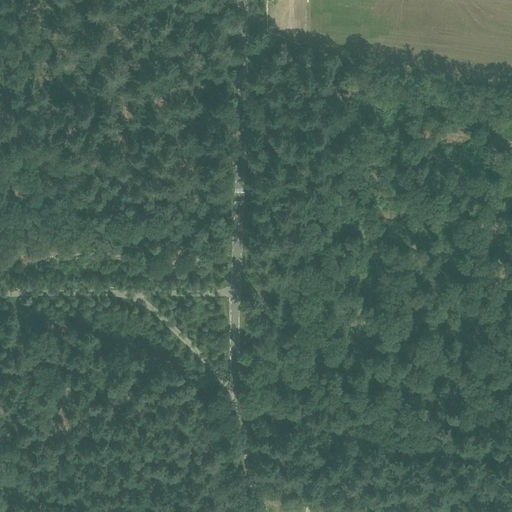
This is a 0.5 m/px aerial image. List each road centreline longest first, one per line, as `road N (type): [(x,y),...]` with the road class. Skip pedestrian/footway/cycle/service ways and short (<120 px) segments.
road 1 (unclassified): [(235,294),(242,0)]
road 2 (track): [(240,415),(511,469)]
road 3 (unclassified): [(238,396),(131,293)]
road 4 (unclassified): [(131,293),(0,294)]
